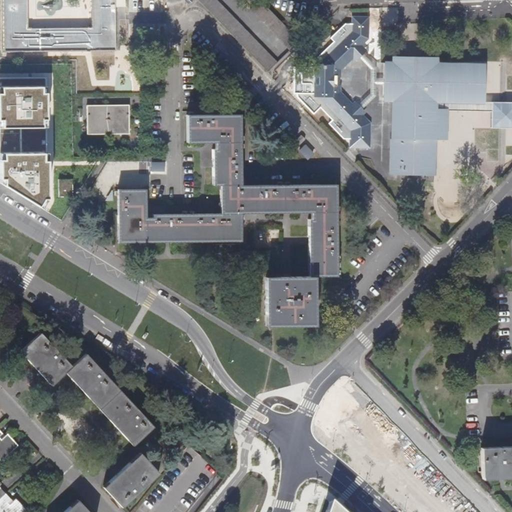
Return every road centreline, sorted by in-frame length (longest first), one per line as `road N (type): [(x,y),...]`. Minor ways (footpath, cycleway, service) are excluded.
road 1 (secondary): [(293,441),(237,392),(183,318),(0,208)]
road 2 (unclassified): [(440,261),(192,13)]
road 3 (secondary): [(0,264),(293,441)]
road 4 (residential): [(486,511),(344,363)]
road 5 (residential): [(111,511),(0,399)]
road 6 (unclassified): [(344,363),(440,261)]
